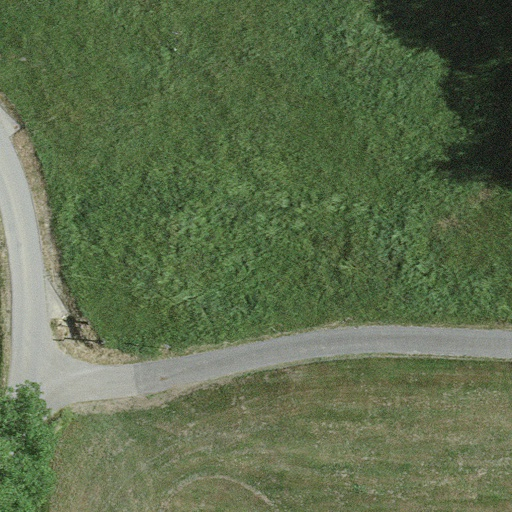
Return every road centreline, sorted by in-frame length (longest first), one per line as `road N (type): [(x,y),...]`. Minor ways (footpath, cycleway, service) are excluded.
road 1 (residential): [(511,344),(342,339),(40,397)]
road 2 (residential): [(40,397),(33,261),(0,163)]
road 3 (residential): [(4,511),(40,397)]
